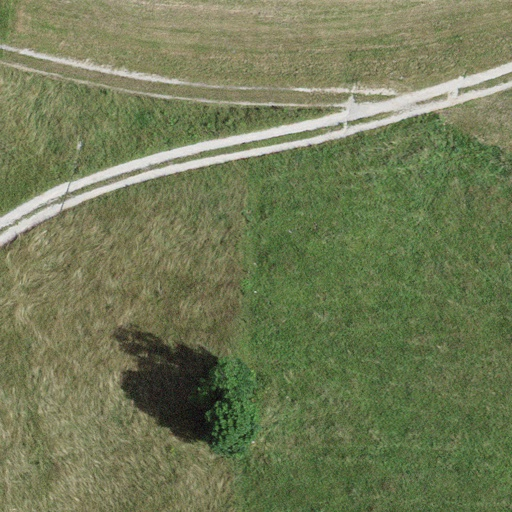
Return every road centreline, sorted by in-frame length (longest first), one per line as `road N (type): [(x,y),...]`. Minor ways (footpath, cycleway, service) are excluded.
road 1 (track): [(0,235),(111,180),(511,75)]
road 2 (track): [(0,54),(178,89),(430,100)]
